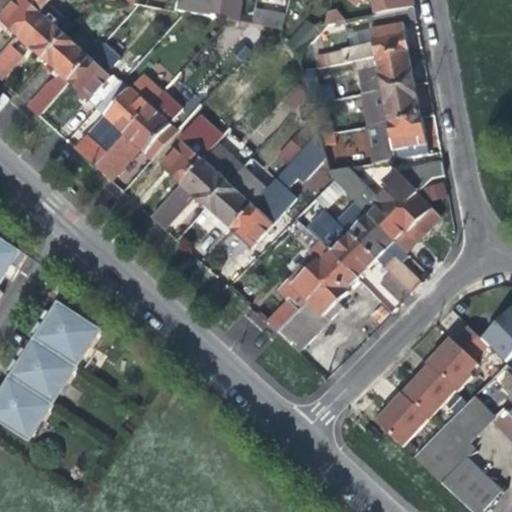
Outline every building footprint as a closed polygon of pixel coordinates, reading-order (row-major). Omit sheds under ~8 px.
[(0,0),(0,22),(4,26),(18,39),(40,14),(48,0),(0,0)] [(175,0),(174,11),(217,19),(220,0),(210,0),(209,6),(192,2),(192,0),(175,0)] [(235,0),(234,0),(220,0),(217,19),(226,21),(251,25),(253,11),(234,7),(235,0)] [(362,0),(371,7),(374,14),(401,8),(399,0),(344,0),(354,8),(360,0),(362,0)] [(294,57),(298,69),(315,66),(357,59),(405,50),(403,39),(400,23),(413,21),(410,6),(401,8),(374,14),(371,15),(373,28),(368,30),(370,44),(312,55),(308,42),(294,57)] [(326,10),(323,26),(337,23),(337,12),(326,10)] [(286,18),(253,11),(251,25),(270,29),(284,31),(286,18)] [(64,36),(40,14),(18,39),(35,55),(42,61),(64,36)] [(307,23),(287,44),(295,53),(316,30),(307,23)] [(58,75),(29,107),(40,117),(68,85),(90,60),(64,36),(42,61),(51,69),(58,75)] [(11,46),(0,58),(0,81),(0,82),(23,57),(11,46)] [(357,59),(363,92),(411,84),(408,68),(405,50),(357,59)] [(82,97),(95,109),(117,85),(90,60),(68,85),(82,97)] [(319,85),(315,66),(298,69),(305,95),(308,102),(322,100),(334,98),(330,83),(319,85)] [(288,111),(303,95),(298,80),(278,103),(288,111)] [(119,82),(117,85),(95,109),(110,123),(123,135),(147,108),(119,82)] [(359,93),(365,125),(417,115),(414,99),(411,84),(363,92),(359,93)] [(279,154),(290,164),(317,134),(308,102),(305,95),(292,109),(307,123),(279,154)] [(331,131),(322,100),(308,102),(317,134),(331,131)] [(175,133),(147,108),(123,135),(133,145),(150,161),(173,136),(175,133)] [(420,132),(417,115),(365,125),(372,162),(416,154),(415,145),(422,144),(420,132)] [(192,154),(173,136),(150,161),(163,172),(177,185),(199,161),(228,130),(220,123),(192,154)] [(332,142),(331,131),(317,134),(321,145),(332,142)] [(290,164),(317,189),(319,186),(328,177),(328,170),(321,145),(317,134),(290,164)] [(87,137),(75,150),(94,167),(105,154),(87,137)] [(212,172),(199,161),(177,185),(193,199),(203,209),(225,185),(239,169),(226,157),(212,172)] [(341,168),(328,170),(328,177),(342,191),(350,199),(365,213),(378,227),(413,191),(428,176),(439,174),(437,162),(424,164),(393,171),(380,183),(384,188),(373,199),(341,168)] [(225,185),(203,209),(215,221),(228,232),(263,194),(265,192),(240,168),(239,169),(225,185)] [(330,203),(342,191),(328,177),(319,186),(317,189),(310,196),(324,209),(330,203)] [(441,195),(437,182),(420,187),(424,201),(441,195)] [(436,214),(413,191),(378,227),(390,239),(399,247),(401,249),(424,226),(436,214)] [(170,193),(149,216),(160,227),(181,203),(170,193)] [(271,202),(263,194),(228,232),(238,241),(248,250),(270,226),(259,215),(271,202)] [(343,217),(330,203),(324,209),(337,222),(343,217)] [(399,247),(390,239),(378,227),(365,213),(348,232),(373,256),(386,270),(407,290),(417,280),(402,266),(391,255),(399,247)] [(320,245),(311,235),(291,216),(284,224),(312,253),(320,245)] [(325,221),(311,235),(320,245),(341,265),(352,277),(373,256),(348,232),(339,224),(334,229),(325,221)] [(0,295),(2,293),(0,291),(0,281),(5,274),(12,263),(18,268),(27,254),(0,236),(0,295)] [(280,304),(263,321),(275,332),(291,315),(341,265),(320,245),(312,253),(309,256),(313,261),(305,271),(300,266),(276,292),(284,299),(280,304)] [(12,278),(18,268),(12,263),(5,274),(12,278)] [(343,286),(352,277),(341,265),(291,315),(275,332),(295,350),(328,316),(339,305),(335,301),(346,289),(343,286)] [(397,302),(407,290),(386,270),(376,280),(391,296),(397,302)] [(59,301),(51,313),(44,324),(38,320),(29,335),(34,339),(65,305),(59,301)] [(0,423),(25,440),(39,419),(41,420),(52,404),(49,402),(63,381),(66,383),(77,366),(74,364),(88,342),(91,344),(101,329),(65,305),(34,339),(26,351),(20,362),(18,360),(16,359),(6,369),(4,373),(10,377),(2,389),(0,391),(0,423)] [(511,310),(509,308),(480,336),(503,359),(511,351),(511,310)] [(44,324),(51,313),(45,309),(38,320),(44,324)] [(486,344),(466,325),(452,340),(448,337),(440,345),(424,362),(455,390),(470,374),(467,372),(476,362),(472,359),(486,344)] [(14,358),(16,359),(24,350),(20,348),(14,358)] [(20,362),(26,351),(24,350),(16,359),(18,360),(20,362)] [(400,393),(427,417),(453,390),(425,364),(412,376),(405,383),(407,386),(400,393)] [(484,395),(511,409),(511,374),(499,367),(484,395)] [(388,404),(372,420),(399,445),(427,417),(400,393),(396,392),(389,399),(386,403),(388,404)] [(473,393),(447,419),(472,445),(499,420),(473,393)] [(478,451),(472,445),(447,419),(409,456),(442,486),(468,460),(478,451)] [(482,473),(468,460),(442,486),(455,499),(482,473)] [(481,511),(501,493),(482,473),(455,499),(468,511),(481,511)]
